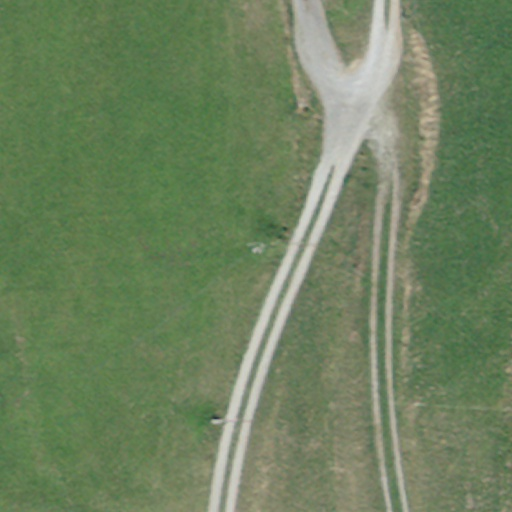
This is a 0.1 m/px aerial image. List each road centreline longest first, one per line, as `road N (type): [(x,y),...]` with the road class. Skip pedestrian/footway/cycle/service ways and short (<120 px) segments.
road 1 (track): [(208,511),(212,477),(348,100)]
road 2 (track): [(348,100),(379,192),(369,380),(389,511)]
